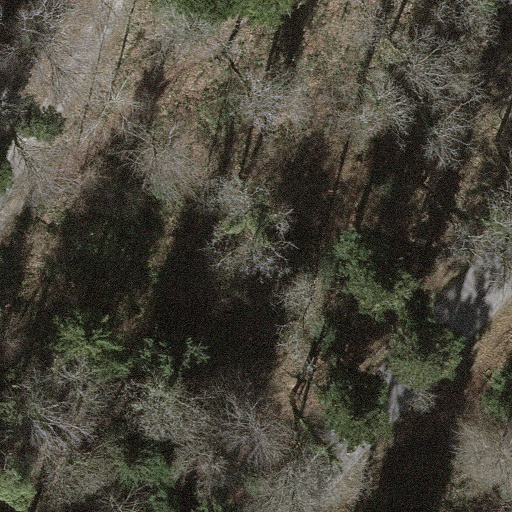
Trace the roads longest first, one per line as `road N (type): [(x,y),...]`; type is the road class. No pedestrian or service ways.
road 1 (tertiary): [(511,285),(271,511)]
road 2 (track): [(26,169),(120,0)]
